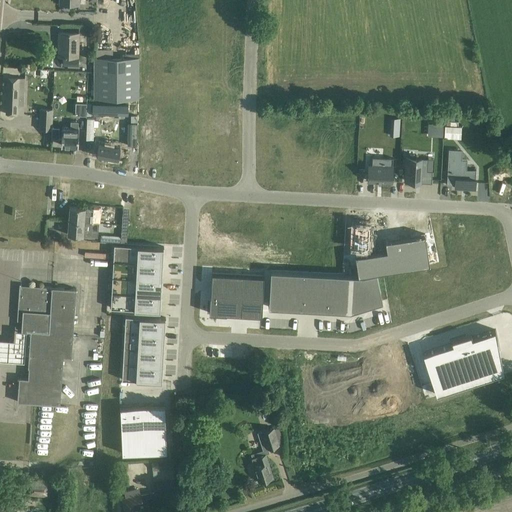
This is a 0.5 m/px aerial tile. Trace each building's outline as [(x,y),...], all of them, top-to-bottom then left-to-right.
[(64,56),(63,65),(78,65),(78,56),(76,56),(76,49),(78,49),(79,34),(79,33),(59,32),(58,56),(64,56)] [(200,49),(200,55),(208,55),(207,64),(214,64),(214,67),(223,67),(223,64),(230,65),(230,50),(200,49)] [(125,57),(120,57),(94,57),(94,98),(139,98),(139,53),(125,53),(125,57)] [(7,77),(6,114),(18,114),(18,105),(24,105),(25,78),(7,77)] [(75,102),(75,115),(86,115),(86,103),(75,102)] [(92,103),(92,114),(128,115),(128,104),(92,103)] [(52,109),(40,108),(40,128),(51,129),(52,109)] [(277,136),(277,112),(265,112),(265,136),(277,136)] [(93,140),(94,126),(98,126),(98,120),(94,120),(94,118),(87,118),(86,140),(93,140)] [(62,127),(61,145),(62,145),(77,145),(77,146),(78,146),(78,128),(78,121),(70,121),(70,128),(62,127)] [(137,145),(137,123),(127,123),(127,145),(137,145)] [(442,136),(443,124),(435,123),(434,135),(442,136)] [(445,125),(444,137),(455,138),(456,126),(445,125)] [(98,142),(96,154),(117,158),(120,147),(98,142)] [(448,150),(446,185),(455,185),(455,188),(462,188),(462,186),(474,187),(475,187),(475,178),(476,170),(467,169),(467,160),(460,160),(461,151),(454,150),(448,150)] [(367,165),(366,181),(390,182),(392,158),(371,156),(370,165),(367,165)] [(406,157),(405,181),(420,181),(420,182),(432,183),(432,171),(427,171),(428,158),(421,158),(406,157)] [(70,206),(69,220),(92,222),(93,208),(85,208),(85,207),(70,206)] [(69,220),(67,235),(91,236),(98,237),(99,223),(92,222),(69,220)] [(353,224),(352,244),(371,245),(371,236),(367,236),(368,225),(353,224)] [(386,250),(355,255),(358,275),(428,264),(424,234),(384,240),(386,250)] [(113,251),(113,260),(162,263),(163,260),(163,259),(164,246),(160,246),(133,245),(114,244),(113,251)] [(108,265),(109,251),(84,251),(84,265),(108,265)] [(113,260),(112,276),(162,278),(162,275),(163,264),(162,264),(162,263),(113,260)] [(270,270),(268,307),(350,311),(382,302),(376,272),(362,275),(270,270)] [(212,273),(210,313),(262,315),(264,275),(212,273)] [(112,276),(111,291),(161,294),(161,291),(162,280),(162,278),(112,276)] [(76,288),(29,285),(19,285),(18,300),(21,300),(21,303),(18,303),(17,320),(22,320),(22,328),(22,330),(23,330),(23,332),(26,332),(25,349),(30,350),(28,378),(19,377),(17,401),(60,405),(63,357),(71,357),(76,288)] [(111,291),(110,308),(131,309),(158,310),(160,310),(160,307),(161,307),(161,295),(161,294),(111,291)] [(125,315),(124,331),(164,334),(164,330),(165,330),(166,317),(161,317),(157,317),(125,315)] [(0,337),(0,358),(24,360),(25,349),(26,332),(23,332),(23,330),(22,330),(22,328),(15,328),(15,338),(0,337)] [(124,331),(123,347),(163,349),(164,346),(165,335),(164,335),(164,334),(124,331)] [(455,353),(426,363),(436,394),(504,372),(498,339),(476,347),(475,344),(474,342),(469,344),(454,349),(455,353)] [(123,347),(123,363),(163,365),(163,362),(164,350),(163,350),(163,349),(123,347)] [(122,369),(122,379),(146,380),(162,381),(162,378),(163,366),(162,366),(163,365),(123,363),(122,369)] [(165,405),(120,406),(122,453),(167,451),(165,410),(165,405)] [(273,427),(257,432),(260,440),(265,438),(268,448),(279,445),(278,444),(283,442),(282,426),(273,429),(273,427)] [(265,453),(251,458),(259,481),(272,477),(265,453)] [(152,459),(154,491),(175,489),(172,458),(152,459)] [(50,480),(29,479),(28,495),(49,497),(50,480)] [(125,497),(122,498),(125,511),(124,511),(149,511),(149,508),(146,506),(137,508),(136,505),(143,503),(141,494),(136,495),(135,489),(124,492),(125,497)] [(0,511),(13,511),(15,492),(4,491),(3,502),(0,501),(0,511)]
